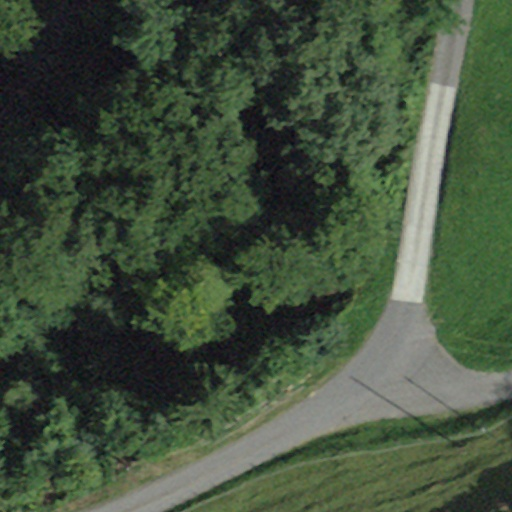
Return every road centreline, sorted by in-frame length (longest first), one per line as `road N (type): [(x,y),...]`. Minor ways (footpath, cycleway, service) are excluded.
road 1 (unclassified): [(121,511),(317,413),(352,387),(389,340),(407,292),(459,0)]
road 2 (track): [(352,387),(463,393),(511,385)]
